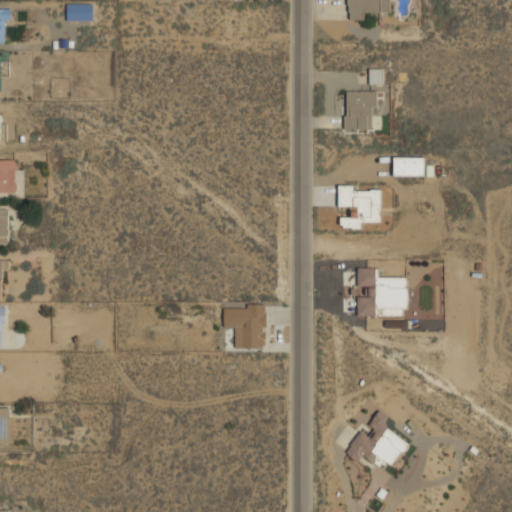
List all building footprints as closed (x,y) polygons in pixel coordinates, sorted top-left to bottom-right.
[(391,0),(349,0),(350,19),(366,19),(366,11),(391,11),(391,0)] [(93,3),(67,3),(66,20),(93,20),(93,3)] [(0,43),(6,43),(6,24),(11,24),(11,8),(0,8),(0,43)] [(382,68),(371,68),(371,80),(382,80),(382,68)] [(376,90),(344,90),(344,130),(376,130),(376,90)] [(425,174),(425,156),(394,156),(394,174),(425,174)] [(15,158),(0,158),(0,193),(15,193),(15,158)] [(340,227),(361,227),(361,220),(381,220),(382,187),(362,187),(363,185),(339,184),(338,205),(351,206),(351,216),(341,216),(340,227)] [(0,207),(0,244),(9,244),(9,207),(0,207)] [(0,259),(0,296),(2,296),(2,270),(9,270),(9,259),(0,259)] [(380,267),(358,267),(358,285),(365,285),(365,296),(357,296),(357,315),(400,314),(400,307),(407,307),(407,277),(380,277),(380,267)] [(267,304),(223,304),(223,325),(234,325),(234,347),(267,347),(267,304)] [(9,406),(0,406),(0,442),(9,442),(9,406)] [(407,442),(384,426),(390,417),(381,411),(365,433),(360,430),(345,452),(358,461),(362,454),(378,465),(382,459),(392,465),(407,442)]
